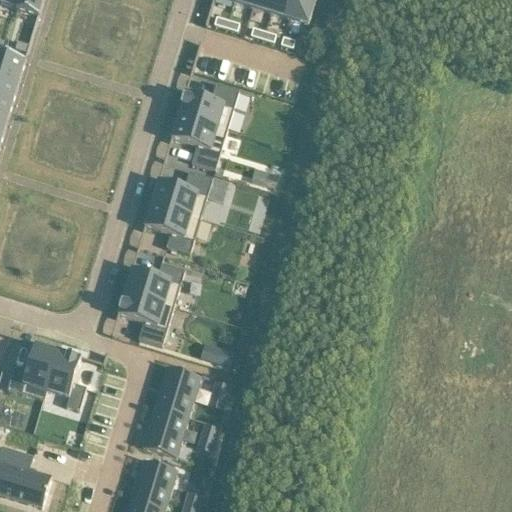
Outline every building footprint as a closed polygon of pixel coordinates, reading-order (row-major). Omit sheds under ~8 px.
[(0,0),(0,7),(17,12),(17,14),(18,14),(21,0),(0,0)] [(21,0),(18,14),(39,21),(45,0),(21,0)] [(235,0),(234,6),(252,12),(255,0),(235,0)] [(255,0),(252,12),(271,17),(276,0),(255,0)] [(276,0),(271,17),(290,23),(296,0),(276,0)] [(296,0),(290,23),(309,29),(317,0),(296,0)] [(217,21),(215,29),(226,32),(228,24),(217,21)] [(228,24),(226,32),(238,35),(240,28),(228,24)] [(254,32),(251,40),(263,43),(266,35),(254,32)] [(266,35),(263,43),(275,47),(277,39),(266,35)] [(284,41),(281,49),(293,52),(295,44),(284,41)] [(18,45),(16,53),(27,56),(29,48),(18,45)] [(0,56),(0,80),(19,86),(26,65),(0,56)] [(0,80),(0,103),(13,107),(19,86),(0,80)] [(186,97),(179,120),(228,135),(240,95),(216,88),(212,104),(186,97)] [(0,103),(0,125),(7,128),(13,107),(0,103)] [(179,120),(172,143),(197,151),(192,167),(216,175),(228,135),(179,120)] [(159,185),(152,208),(201,223),(213,183),(190,176),(185,192),(159,185)] [(152,208),(145,231),(171,239),(167,252),(191,259),(201,223),(152,208)] [(132,273),(125,296),(175,311),(186,275),(162,268),(158,280),(132,273)] [(125,296),(119,319),(144,327),(139,344),(163,351),(175,311),(125,296)] [(15,370),(8,394),(44,404),(59,355),(36,348),(28,374),(15,370)] [(59,355),(44,404),(45,405),(48,395),(70,402),(67,411),(80,415),(87,391),(74,388),(82,362),(59,355)] [(168,371),(156,411),(189,421),(201,381),(168,371)] [(217,386),(212,401),(225,405),(230,390),(217,386)] [(156,411),(144,452),(177,462),(189,421),(156,411)] [(206,429),(198,453),(211,457),(219,433),(206,429)] [(0,499),(42,511),(52,481),(30,474),(34,460),(2,451),(0,457),(0,499)] [(144,465),(132,505),(155,511),(166,511),(178,475),(144,465)]
